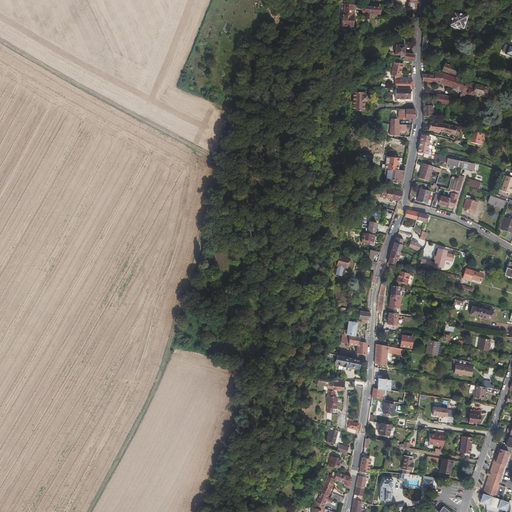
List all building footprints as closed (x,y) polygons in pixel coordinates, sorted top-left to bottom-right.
[(406,0),(406,6),(400,5),(400,11),(402,11),(402,16),(411,16),(411,12),(415,13),(416,0),(406,0)] [(353,11),(351,9),(361,10),(361,14),(370,15),(370,13),(377,14),(378,5),(369,4),(369,7),(338,4),(336,26),(340,26),(350,27),(351,16),(350,16),(350,15),(353,13),(353,11)] [(461,30),(465,16),(451,11),(446,26),(461,30)] [(428,52),(429,38),(423,38),(421,51),(428,52)] [(403,53),(404,46),(395,45),(393,55),(399,56),(399,59),(403,59),(409,60),(412,61),(413,55),(403,53)] [(466,80),(469,72),(450,65),(451,63),(444,60),(441,71),(448,73),(466,80)] [(399,74),(401,65),(392,63),(390,73),(399,74)] [(460,91),(463,81),(447,75),(440,73),(440,74),(438,82),(460,91)] [(483,87),(485,81),(475,78),(473,84),(483,87)] [(484,97),(486,88),(483,87),(473,84),(463,81),(460,91),(465,93),(465,94),(471,96),(471,94),(484,97)] [(409,100),(409,89),(394,89),(394,100),(399,100),(399,101),(404,101),(404,100),(409,100)] [(364,94),(353,93),(351,112),(362,113),(363,103),(366,104),(366,98),(364,98),(364,94)] [(447,105),(449,97),(435,94),(433,103),(447,105)] [(431,117),(431,105),(422,105),(422,115),(431,117)] [(413,119),(414,109),(397,109),(397,119),(413,119)] [(440,132),(442,124),(428,123),(428,130),(440,132)] [(397,136),(397,131),(404,131),(405,125),(398,125),(397,125),(389,124),(388,135),(397,136)] [(458,131),(459,128),(442,124),(440,132),(457,136),(458,131)] [(480,146),(483,134),(469,131),(468,134),(471,135),(470,138),(469,138),(468,141),(469,142),(469,143),(480,146)] [(427,139),(428,136),(420,134),(419,141),(427,143),(434,145),(434,141),(427,139)] [(425,154),(427,143),(419,141),(416,153),(422,154),(422,153),(425,154)] [(460,162),(461,158),(446,154),(444,164),(459,168),(460,162)] [(397,170),(398,158),(385,156),(384,165),(380,164),(380,168),(383,168),(397,171),(397,170)] [(472,171),(473,165),(460,162),(459,168),(472,171)] [(428,181),(432,166),(422,163),(417,178),(428,181)] [(400,189),(403,171),(397,170),(397,171),(383,168),(382,178),(389,179),(388,187),(400,189)] [(449,184),(452,175),(450,172),(440,169),(434,186),(452,191),(454,185),(449,184)] [(511,194),(511,187),(510,187),(511,179),(511,178),(503,176),(498,191),(507,194),(507,193),(511,194)] [(476,188),(478,182),(466,179),(464,184),(476,188)] [(390,199),(392,189),(382,187),(381,191),(380,197),(390,199)] [(426,204),(429,191),(420,188),(416,201),(426,204)] [(398,201),(400,191),(392,189),(390,199),(398,201)] [(504,198),(490,193),(489,196),(502,201),(504,198)] [(470,211),(474,201),(466,199),(467,196),(463,195),(462,197),(464,198),(461,207),(470,211)] [(500,208),(502,201),(489,196),(487,196),(485,203),(500,208)] [(446,206),(448,199),(439,197),(437,203),(446,206)] [(415,219),(417,213),(405,210),(403,216),(415,219)] [(424,222),(426,215),(417,213),(415,219),(424,222)] [(509,232),(511,224),(511,220),(503,218),(499,229),(509,232)] [(373,233),(375,224),(368,222),(367,226),(366,232),(373,233)] [(371,242),(372,236),(362,234),(359,243),(367,245),(368,241),(371,242)] [(383,242),(385,236),(377,234),(375,241),(383,242)] [(398,251),(402,239),(395,237),(391,249),(398,251)] [(414,247),(415,243),(407,241),(406,246),(414,249),(415,249),(415,248),(414,247)] [(432,259),(431,261),(430,264),(441,267),(443,259),(449,260),(451,254),(445,252),(446,250),(435,247),(433,255),(431,255),(430,259),(432,259)] [(376,263),(379,252),(368,250),(366,260),(376,263)] [(345,268),(347,258),(337,256),(333,273),(340,276),(342,268),(345,268)] [(431,261),(420,258),(418,265),(429,268),(430,264),(431,261)] [(375,269),(376,263),(366,260),(365,267),(375,269)] [(479,281),(482,274),(465,268),(461,277),(469,280),(470,278),(479,281)] [(408,284),(410,275),(397,271),(394,280),(408,284)] [(397,296),(399,287),(390,285),(389,295),(397,296)] [(398,309),(399,301),(400,296),(397,296),(389,295),(388,307),(398,309)] [(460,306),(462,298),(454,296),(452,304),(460,306)] [(489,309),(468,303),(466,312),(487,318),(489,309)] [(368,320),(369,313),(358,310),(357,313),(358,314),(357,318),(367,320),(368,320)] [(396,325),(396,321),(396,313),(387,313),(386,324),(396,325)] [(354,336),(356,323),(347,321),(345,334),(349,335),(354,336)] [(410,347),(412,335),(401,334),(399,345),(410,347)] [(357,345),(357,341),(358,336),(354,336),(349,335),(348,344),(357,345)] [(488,347),(490,336),(480,335),(478,346),(488,347)] [(437,353),(439,339),(428,338),(426,351),(437,353)] [(366,349),(366,343),(357,341),(357,345),(356,354),(365,355),(366,349)] [(385,364),(386,349),(388,349),(389,346),(374,343),(373,363),(385,364)] [(404,354),(405,348),(389,346),(388,349),(388,351),(404,354)] [(358,361),(349,359),(349,358),(338,355),(335,355),(333,365),(347,368),(347,366),(356,368),(358,361)] [(474,364),(458,361),(455,374),(471,377),(474,364)] [(389,390),(390,380),(380,378),(380,376),(377,375),(377,367),(373,366),(373,374),(376,375),(375,388),(382,389),(389,390)] [(342,391),(343,381),(337,380),(337,383),(331,383),(326,382),(316,380),(316,383),(326,386),(326,389),(342,391)] [(482,399),(484,387),(474,385),(472,397),(482,399)] [(380,399),(382,389),(375,388),(372,388),(371,397),(380,399)] [(336,403),(336,397),(333,397),(333,392),(327,391),(327,402),(336,403)] [(335,408),(336,403),(327,402),(326,412),(331,413),(332,408),(335,408)] [(393,409),(394,404),(383,402),(382,413),(384,413),(384,415),(387,416),(387,414),(390,414),(391,409),(393,409)] [(446,417),(447,408),(433,406),(432,415),(446,417)] [(478,420),(480,412),(469,410),(467,421),(476,423),(477,420),(478,420)] [(357,430),(358,424),(357,423),(357,418),(354,417),(353,418),(353,423),(349,422),(350,419),(347,419),(347,422),(345,421),(343,432),(355,435),(356,430),(357,430)] [(388,436),(390,425),(380,422),(377,434),(388,436)] [(332,444),(336,430),(328,428),(324,442),(332,444)] [(442,446),(444,437),(436,437),(436,435),(429,434),(427,445),(442,446)] [(470,454),(472,437),(461,436),(459,453),(470,454)] [(398,451),(399,444),(389,442),(388,450),(398,451)] [(347,454),(349,447),(339,444),(337,451),(347,454)] [(503,466),(508,452),(497,449),(492,462),(503,466)] [(337,469),(340,460),(331,456),(328,465),(337,469)] [(411,471),(412,463),(410,462),(411,457),(403,456),(400,470),(402,470),(401,474),(407,474),(408,471),(411,471)] [(367,472),(369,459),(361,458),(358,470),(367,472)] [(448,475),(451,461),(441,459),(438,473),(448,475)] [(497,484),(503,466),(492,462),(479,501),(501,506),(509,508),(509,503),(508,503),(508,502),(501,499),(505,487),(497,484)] [(339,484),(342,475),(336,472),(333,479),(332,482),(339,484)] [(349,487),(351,478),(342,475),(339,484),(349,487)] [(362,490),(365,477),(357,476),(354,489),(361,490),(362,490)] [(331,486),(332,482),(333,479),(327,477),(323,483),(331,486)] [(422,486),(423,479),(406,477),(405,484),(422,486)] [(390,501),(391,479),(382,478),(379,488),(378,492),(380,493),(379,498),(382,499),(382,501),(390,501)] [(328,492),(331,486),(323,483),(319,494),(326,497),(328,492)] [(434,493),(436,487),(426,485),(424,491),(434,493)] [(359,501),(361,490),(354,489),(353,499),(357,500),(359,501)] [(343,498),(328,492),(326,497),(341,503),(343,498)] [(323,506),(326,497),(319,494),(315,503),(323,506)] [(499,511),(501,506),(479,501),(479,503),(485,505),(486,511),(485,511),(499,511)] [(404,509),(403,503),(393,505),(395,511),(404,509)]
